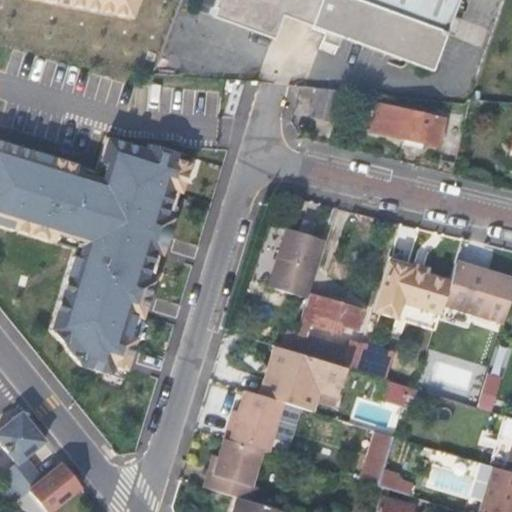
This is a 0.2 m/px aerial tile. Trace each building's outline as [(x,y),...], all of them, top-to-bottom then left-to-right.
[(133,17),(139,0),(47,0),(64,3),(133,17)] [(449,0),(212,0),(207,13),(268,36),(278,11),(424,68),(449,0)] [(347,94),(319,91),(310,119),(338,127),(347,94)] [(438,150),(444,122),(396,111),(395,114),(376,110),(371,134),(403,142),(402,147),(419,151),(421,146),(438,150)] [(0,216),(76,240),(152,252),(158,253),(169,218),(163,215),(171,191),(178,192),(189,157),(148,145),(146,153),(104,140),(98,161),(0,132),(0,216)] [(269,285),(287,228),(276,225),(258,282),(269,285)] [(310,292),(325,240),(287,228),(269,285),(308,298),(310,292)] [(76,240),(51,329),(77,365),(121,378),(152,281),(143,279),(152,252),(76,240)] [(184,302),(193,263),(167,257),(164,270),(165,270),(159,296),(184,302)] [(442,306),(450,281),(388,262),(373,312),(396,319),(401,303),(439,315),(442,306)] [(502,325),(511,291),(511,283),(455,264),(450,281),(442,306),(502,325)] [(364,309),(310,292),(308,298),(304,312),(314,315),(311,325),(342,334),(344,326),(358,329),(364,309)] [(304,312),(299,327),(292,352),(301,355),(311,325),(314,315),(304,312)] [(356,367),(363,343),(352,340),(345,364),(356,367)] [(292,352),(277,347),(262,397),(283,403),(315,413),(321,391),(339,397),(348,369),(301,355),(292,352)] [(485,391),(495,394),(502,375),(492,372),(485,391)] [(502,375),(495,394),(492,404),(501,407),(510,377),(502,375)] [(283,403),(245,392),(238,414),(235,425),(230,424),(225,440),(261,451),(268,453),(283,403)] [(456,428),(498,441),(505,418),(473,408),(469,423),(458,420),(456,428)] [(235,425),(238,414),(233,412),(230,424),(235,425)] [(41,442),(18,413),(0,426),(0,448),(12,464),(0,474),(9,485),(30,469),(21,457),(41,442)] [(208,473),(204,487),(237,497),(251,501),(255,487),(251,486),(261,451),(225,440),(223,440),(212,474),(208,473)] [(411,492),(415,478),(383,469),(388,449),(370,445),(361,479),(411,492)] [(39,479),(30,469),(9,485),(19,497),(25,492),(41,511),(48,511),(78,488),(59,464),(39,479)] [(511,511),(511,473),(506,472),(494,468),(480,511),(511,511)] [(379,487),(372,511),(399,511),(402,504),(385,499),(388,490),(379,487)] [(284,511),(251,501),(237,497),(232,511),(284,511)]
